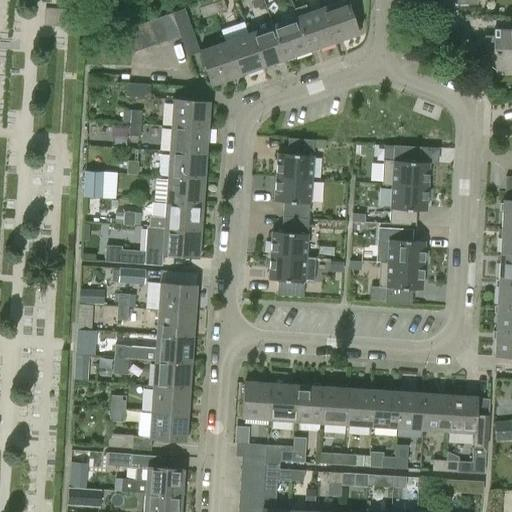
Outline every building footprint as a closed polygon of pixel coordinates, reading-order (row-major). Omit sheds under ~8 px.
[(222,0),(219,0),(210,3),(214,14),(226,10),(222,0)] [(345,0),(342,0),(320,8),(332,43),(357,34),(356,31),(362,29),(355,10),(350,12),(345,0)] [(214,14),(210,3),(198,8),(202,18),(214,14)] [(296,16),(308,51),(332,43),(320,8),(306,13),(304,6),(293,9),(296,16)] [(67,24),(68,7),(46,7),(46,24),(67,24)] [(186,55),(198,51),(184,8),(172,13),(180,35),(186,55)] [(160,17),(168,40),(180,35),(172,13),(160,17)] [(308,51),(296,16),(272,25),(284,60),(308,51)] [(148,21),(156,44),(168,40),(160,17),(148,21)] [(136,25),(144,48),(156,44),(148,21),(136,25)] [(132,53),(144,48),(136,25),(124,29),(132,53)] [(247,33),(259,68),(284,60),(272,25),(247,33)] [(511,30),(491,30),(490,41),(482,40),(481,62),(493,71),(493,72),(511,73),(511,30)] [(224,42),(236,76),(259,68),(247,33),(224,42)] [(210,85),(236,76),(224,42),(198,51),(210,85)] [(149,98),(150,85),(125,83),(125,96),(149,98)] [(170,126),(208,128),(210,102),(172,99),(170,126)] [(130,110),(129,123),(140,123),(141,110),(130,110)] [(129,123),(128,136),(139,137),(140,123),(129,123)] [(168,151),(206,154),(208,128),(170,126),(168,151)] [(276,152),(275,177),(311,179),(314,140),(287,138),(286,153),(276,152)] [(391,184),(427,187),(428,162),(418,162),(419,147),(393,145),(392,160),(385,160),(384,185),(391,185),(391,184)] [(166,177),(204,180),(206,154),(168,151),(166,177)] [(126,161),(126,174),(136,174),(137,161),(126,161)] [(96,172),(85,171),(84,197),(94,198),(96,172)] [(503,200),(511,200),(511,176),(504,176),(503,200)] [(165,202),(202,205),(204,180),(166,177),(165,202)] [(283,201),(282,217),(308,219),(311,179),(275,177),(273,201),(283,201)] [(426,211),(427,187),(391,184),(391,185),(389,224),(415,226),(416,210),(426,211)] [(511,200),(503,200),(502,200),(501,227),(511,227),(511,200)] [(147,226),(163,228),(200,231),(202,205),(165,202),(164,216),(148,215),(147,226)] [(133,225),(134,212),(123,211),(123,212),(122,224),(133,225)] [(113,224),(122,224),(123,212),(114,212),(113,224)] [(354,222),(363,222),(364,214),(352,213),(351,222),(354,222)] [(308,219),(282,217),(281,232),(271,231),(269,256),(305,258),(305,257),(308,219)] [(511,227),(501,227),(499,253),(511,253),(511,227)] [(200,231),(163,228),(161,254),(199,257),(200,231)] [(388,239),(386,262),(386,263),(422,266),(423,263),(426,263),(426,252),(423,252),(424,241),(388,239)] [(112,249),(111,262),(144,264),(144,251),(112,249)] [(498,278),(511,278),(511,253),(499,253),(498,278)] [(315,258),(305,257),(305,258),(269,256),(267,279),(277,280),(276,295),(302,297),(303,282),(313,283),(315,258)] [(348,268),(360,269),(361,261),(349,261),(348,268)] [(386,263),(386,262),(379,262),(378,287),(385,287),(384,303),(410,304),(411,289),(421,289),(422,266),(386,263)] [(143,271),(119,268),(118,281),(142,283),(143,271)] [(496,303),(511,304),(511,278),(498,278),(496,303)] [(158,309),(195,312),(197,285),(160,282),(159,284),(148,283),(146,308),(158,309)] [(117,294),(116,306),(127,307),(128,294),(117,294)] [(79,303),(77,329),(91,330),(93,304),(79,303)] [(511,304),(496,303),(494,329),(511,330),(511,304)] [(127,307),(116,306),(115,319),(126,320),(127,307)] [(156,335),(193,337),(195,312),(158,309),(156,335)] [(91,330),(77,329),(75,354),(90,355),(91,330)] [(511,330),(494,329),(493,356),(511,357),(511,330)] [(154,360),(191,363),(193,337),(156,335),(154,360)] [(114,344),(113,357),(124,358),(124,345),(114,344)] [(124,358),(113,357),(112,370),(123,371),(124,358)] [(152,386),(189,388),(191,363),(154,360),(152,386)] [(88,367),(75,367),(74,381),(87,381),(88,367)] [(241,418),(267,420),(270,382),(244,380),(241,418)] [(270,382),(267,420),(293,422),(296,384),(270,382)] [(296,384),(293,422),(318,423),(321,386),(296,384)] [(152,386),(150,411),(188,414),(189,388),(152,386)] [(321,386),(318,423),(344,425),(347,388),(321,386)] [(347,388),(344,425),(370,427),(372,390),(347,388)] [(372,390),(370,427),(396,429),(398,391),(372,390)] [(398,391),(396,429),(421,431),(424,393),(398,391)] [(446,432),(449,395),(424,393),(421,431),(446,432)] [(109,408),(120,409),(121,396),(110,395),(109,408)] [(471,462),(444,460),(444,471),(470,473),(483,474),(485,451),(488,415),(475,414),(476,397),(449,395),(446,432),(472,434),(471,449),(471,462)] [(108,420),(119,421),(120,409),(109,408),(108,420)] [(186,440),(188,414),(150,411),(144,411),(142,437),(186,440)] [(511,420),(493,422),(493,423),(494,441),(511,440),(511,420)] [(107,433),(106,446),(131,448),(132,435),(107,433)] [(266,444),(235,442),(234,455),(241,455),(240,457),(265,458),(266,444)] [(292,451),(279,450),(277,461),(291,462),(292,451)] [(292,451),(291,462),(303,462),(304,451),(292,451)] [(104,489),(114,490),(115,490),(145,492),(182,495),(184,468),(162,467),(163,456),(130,453),(129,467),(135,467),(134,479),(115,478),(104,477),(104,489)] [(329,464),(342,465),(342,454),(329,453),(329,464)] [(342,454),(342,465),(354,465),(355,455),(342,454)] [(380,467),(393,468),(394,457),(381,456),(380,467)] [(240,468),(264,470),(265,458),(240,457),(240,468)] [(394,457),(393,468),(405,469),(406,458),(394,457)] [(444,471),(444,460),(432,459),(431,470),(444,471)] [(263,483),(264,470),(240,468),(239,481),(263,483)] [(277,479),(290,480),(290,469),(277,469),(277,479)] [(290,469),(290,480),(302,481),(303,470),(290,469)] [(328,482),(340,483),(341,473),(328,472),(328,482)] [(341,473),(340,483),(353,484),(354,473),(341,473)] [(379,486),(392,486),(393,476),(380,475),(379,486)] [(393,476),(392,486),(404,487),(405,477),(393,476)] [(430,489),(443,490),(443,479),(431,478),(418,477),(418,488),(430,489)] [(443,479),(443,490),(455,490),(456,480),(443,479)] [(263,495),(263,483),(239,481),(238,493),(263,495)] [(86,488),(68,487),(67,505),(85,506),(86,488)] [(180,511),(182,495),(145,492),(143,511),(180,511)] [(263,495),(238,493),(237,506),(262,508),(262,498),(262,497),(263,495)] [(287,511),(288,509),(273,508),(274,498),(262,497),(262,498),(262,508),(261,511),(287,511)]
